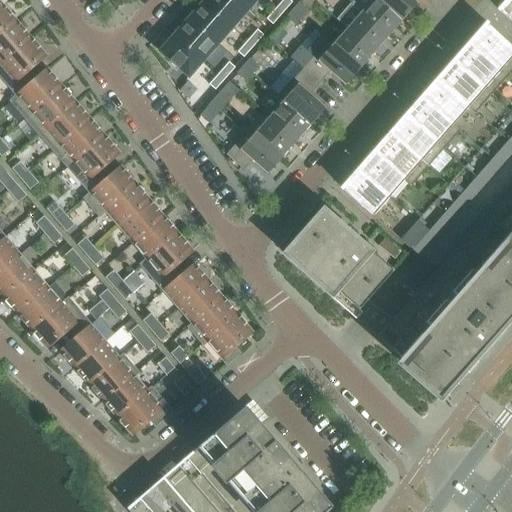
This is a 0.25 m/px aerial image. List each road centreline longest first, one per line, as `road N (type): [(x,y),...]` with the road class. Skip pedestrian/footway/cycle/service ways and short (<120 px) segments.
road 1 (residential): [(0,349),(110,456),(135,467),(160,455),(301,333)]
road 2 (residential): [(242,260),(470,0)]
road 3 (residential): [(101,62),(242,260)]
road 4 (residential): [(301,333),(456,480)]
